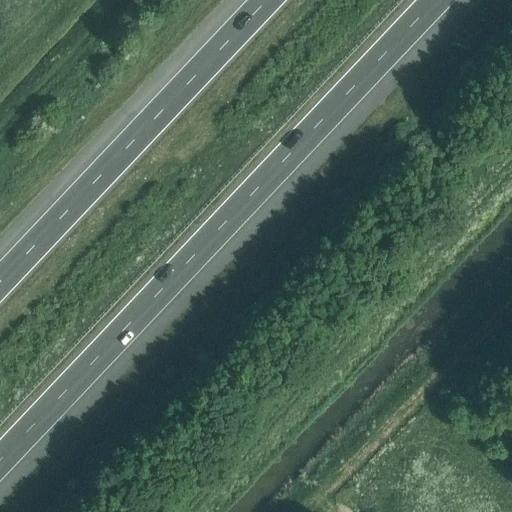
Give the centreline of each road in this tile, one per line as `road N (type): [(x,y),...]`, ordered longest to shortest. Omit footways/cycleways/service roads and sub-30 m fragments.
road 1 (motorway): [(0,459),(434,0)]
road 2 (motorway): [(268,0),(0,283)]
road 3 (track): [(511,297),(302,511)]
road 4 (track): [(421,392),(511,478)]
